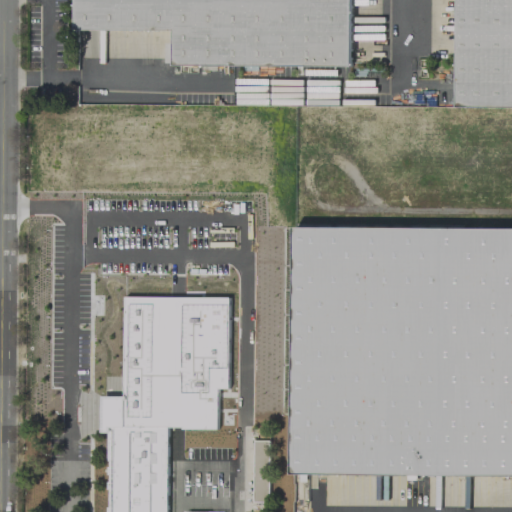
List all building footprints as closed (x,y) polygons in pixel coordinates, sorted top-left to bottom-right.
[(350,0),(350,65),(173,64),(173,30),(74,29),(74,0),(350,0)] [(455,0),(511,0),(511,106),(454,106),(455,0)] [(296,228),(511,230),(511,474),(294,472),(296,228)] [(107,427),(167,427),(166,511),(106,511),(106,507),(108,507),(108,488),(107,488),(107,481),(108,481),(108,474),(106,474),(107,466),(108,466),(108,459),(107,459),(107,427)] [(252,501),(268,501),(269,440),(253,440),(252,501)]
